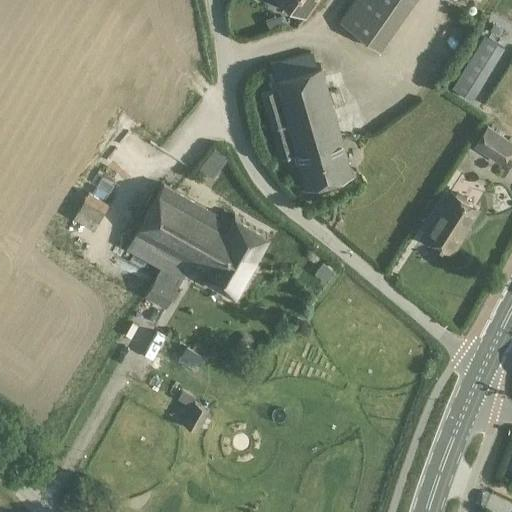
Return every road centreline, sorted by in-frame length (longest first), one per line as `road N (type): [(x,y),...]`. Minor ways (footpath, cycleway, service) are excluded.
road 1 (unclassified): [(478,377),(261,182),(233,133),(210,0)]
road 2 (primary): [(427,511),(478,377)]
